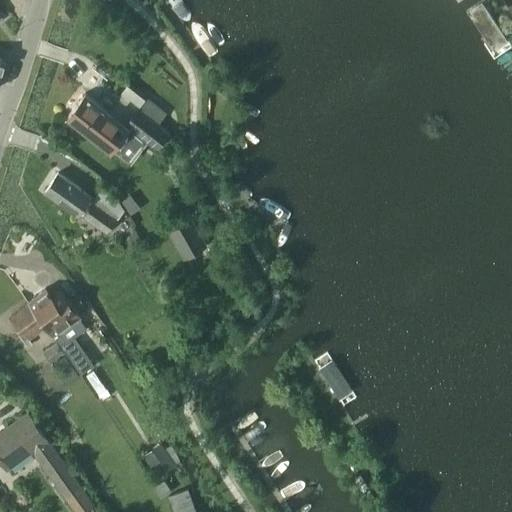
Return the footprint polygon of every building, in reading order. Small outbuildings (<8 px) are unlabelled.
[(511,47),(482,1),(466,11),(483,37),(481,38),(494,59),(511,47)] [(109,111),(85,93),(69,114),(105,142),(115,130),(130,142),(137,133),(158,149),(170,133),(159,124),(167,113),(147,97),(138,108),(121,95),(109,111)] [(92,195),(58,172),(45,191),(79,215),(80,213),(84,216),(94,201),(93,201),(89,199),(92,195)] [(94,201),(84,216),(108,233),(124,210),(115,197),(103,188),(93,201),(94,201)] [(139,206),(129,193),(120,200),(130,213),(139,206)] [(192,216),(169,230),(184,258),(208,245),(192,216)] [(28,302),(47,326),(54,336),(60,331),(61,333),(81,318),(61,291),(53,297),(46,288),(28,302)] [(30,339),(47,326),(28,302),(11,315),(23,331),(19,334),(28,347),(33,343),(30,339)] [(57,341),(43,351),(51,362),(64,352),(57,341)] [(70,357),(80,371),(83,374),(95,366),(82,348),(70,357)] [(327,353),(315,361),(343,405),(356,397),(327,353)] [(66,354),(53,364),(67,383),(80,373),(66,354)] [(83,511),(94,504),(28,413),(0,433),(0,456),(9,469),(33,452),(76,511),(83,511)] [(144,456),(159,476),(176,463),(161,443),(144,456)]
